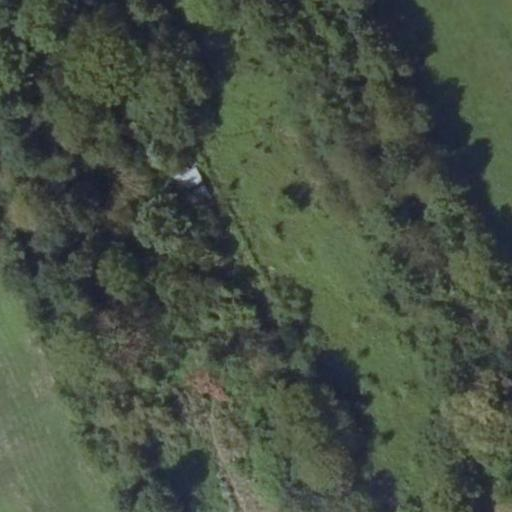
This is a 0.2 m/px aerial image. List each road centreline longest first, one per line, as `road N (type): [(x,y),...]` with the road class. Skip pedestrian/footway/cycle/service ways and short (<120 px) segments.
road 1 (track): [(173,0),(392,431),(402,468),(389,511)]
road 2 (track): [(395,511),(511,443)]
